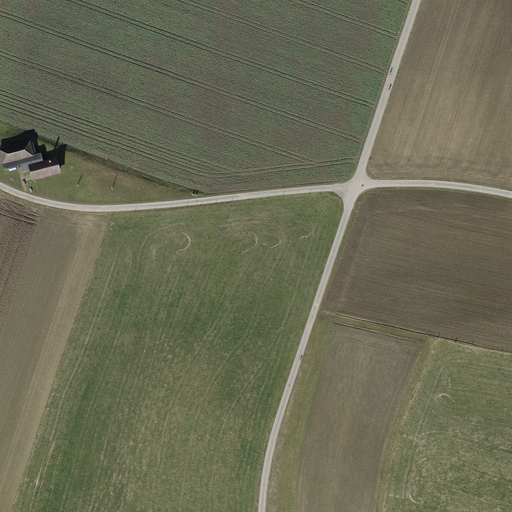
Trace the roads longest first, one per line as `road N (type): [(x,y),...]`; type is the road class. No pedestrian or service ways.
road 1 (track): [(418,0),(269,455),(263,511)]
road 2 (track): [(357,185),(112,209),(0,185)]
road 3 (track): [(357,185),(440,184),(511,196)]
